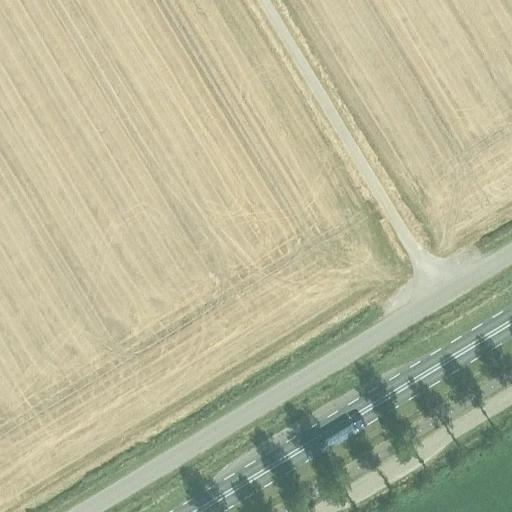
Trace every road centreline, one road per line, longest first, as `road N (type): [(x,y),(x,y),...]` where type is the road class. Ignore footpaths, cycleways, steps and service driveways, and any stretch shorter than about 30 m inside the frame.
road 1 (unclassified): [(85,511),(511,252)]
road 2 (primary): [(196,511),(511,321)]
road 3 (unclassified): [(321,511),(511,396)]
